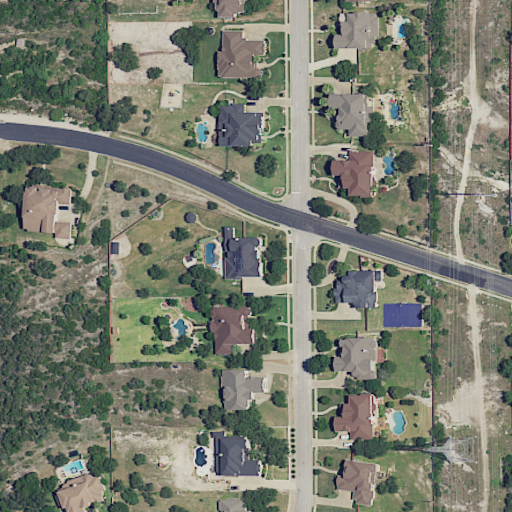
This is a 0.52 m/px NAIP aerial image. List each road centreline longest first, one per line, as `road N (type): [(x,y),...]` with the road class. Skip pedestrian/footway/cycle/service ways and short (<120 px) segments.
road 1 (residential): [(511,287),(254,205),(153,158),(0,131)]
road 2 (residential): [(300,511),(302,0)]
road 3 (track): [(472,0),(475,109),(460,188),(459,270)]
road 4 (track): [(492,281),(476,332),(481,511)]
